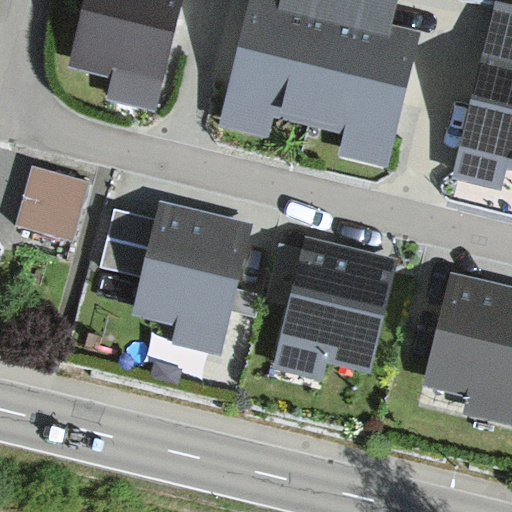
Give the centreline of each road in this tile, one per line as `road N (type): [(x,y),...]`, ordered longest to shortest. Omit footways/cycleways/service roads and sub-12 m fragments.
road 1 (residential): [(4,65),(20,112),(49,136),(511,242)]
road 2 (tertiary): [(0,409),(418,511)]
